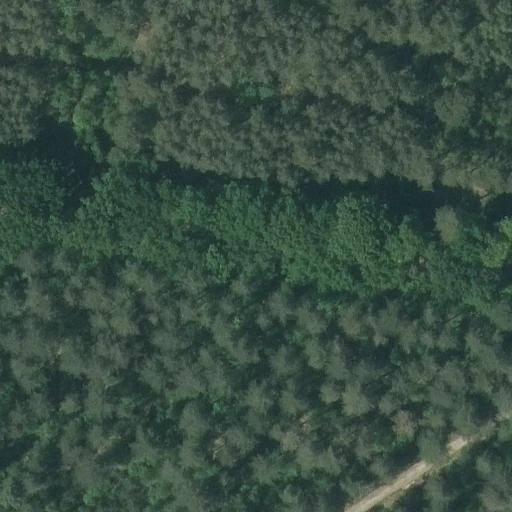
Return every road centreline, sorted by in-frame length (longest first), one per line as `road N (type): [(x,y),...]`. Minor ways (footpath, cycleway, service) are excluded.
road 1 (track): [(0,197),(511,269)]
road 2 (track): [(511,412),(341,511)]
